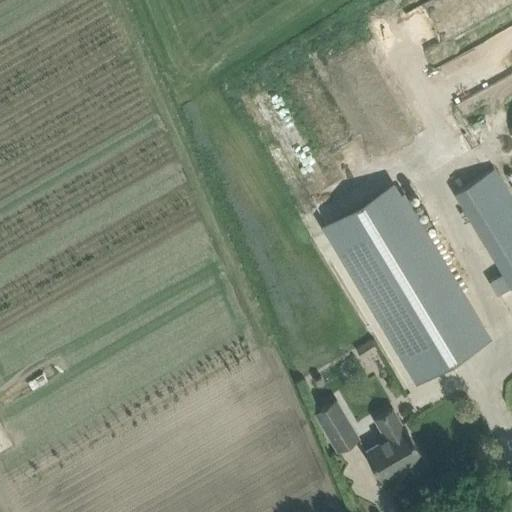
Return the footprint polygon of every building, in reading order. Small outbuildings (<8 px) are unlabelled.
[(357,50),(339,57),(361,116),(378,110),(357,50)] [(455,191),(484,238),(511,285),(511,199),(493,168),(455,191)] [(419,379),(488,338),(393,179),(324,221),(419,379)] [(355,347),(362,357),(377,348),(371,338),(355,347)] [(314,409),(337,449),(359,436),(335,396),(314,409)] [(365,449),(382,479),(407,464),(409,467),(424,458),(402,420),(393,404),(373,416),(382,432),(377,435),(381,440),(365,449)]
